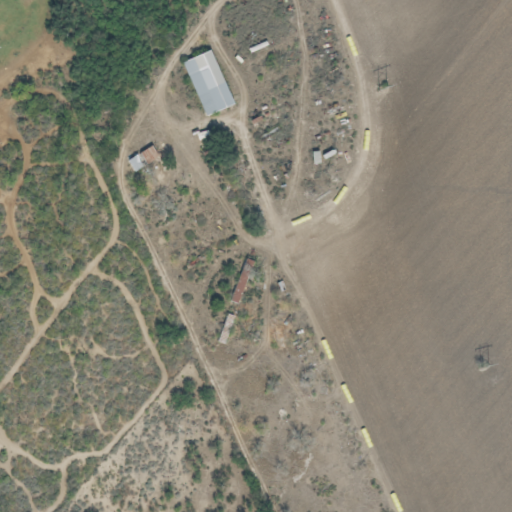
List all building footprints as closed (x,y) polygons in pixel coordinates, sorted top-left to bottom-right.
[(210,52),(182,63),(203,118),(231,107),(210,52)] [(156,158),(149,148),(127,163),(134,173),(156,158)] [(169,203),(177,198),(154,166),(147,172),(169,203)] [(234,306),(248,275),(241,272),(226,302),(234,306)] [(232,318),(225,316),(216,343),(223,345),(232,318)] [(314,401),(329,394),(323,380),(308,387),(314,401)] [(275,464),(282,441),(274,439),(279,422),(270,419),(258,458),(275,464)]
